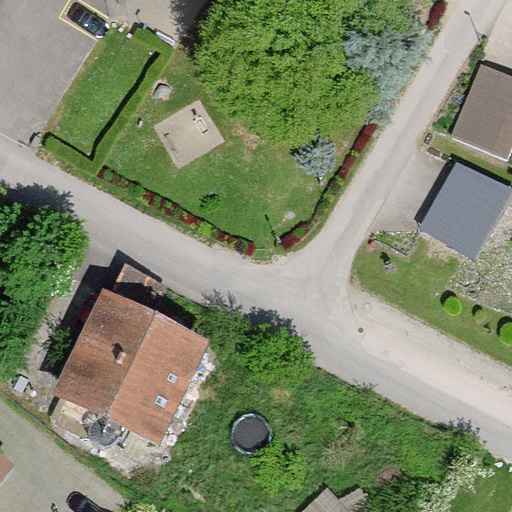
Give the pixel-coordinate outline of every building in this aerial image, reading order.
[(511,82),(471,65),(440,139),(503,165),(511,145),(511,82)] [(499,184),(437,154),(404,224),(466,253),(499,184)] [(210,356),(101,305),(55,411),(159,464),(210,356)] [(60,511),(0,465),(0,511),(60,511)] [(367,511),(372,508),(336,473),(297,511),(367,511)]
